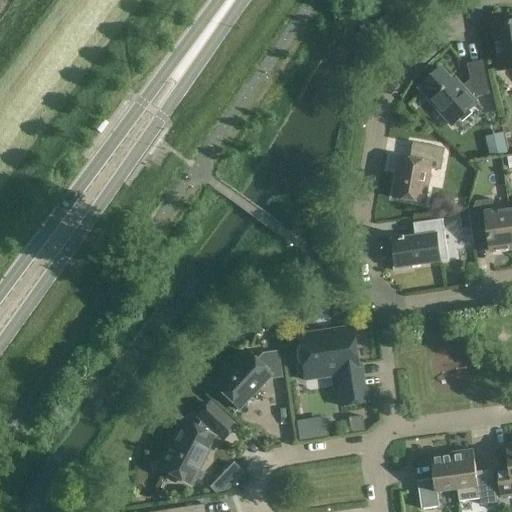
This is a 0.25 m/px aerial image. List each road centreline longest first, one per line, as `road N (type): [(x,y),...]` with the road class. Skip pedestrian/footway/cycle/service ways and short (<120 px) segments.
road 1 (residential): [(511,275),(486,293),(394,312),(374,294),(363,214),(383,105),(403,70),(494,0)]
road 2 (tertiary): [(0,344),(150,132),(181,64)]
road 3 (tertiary): [(181,64),(132,116),(0,294)]
road 4 (residential): [(261,511),(257,487),(274,460),(377,444)]
road 5 (residential): [(395,435),(411,426),(511,414)]
